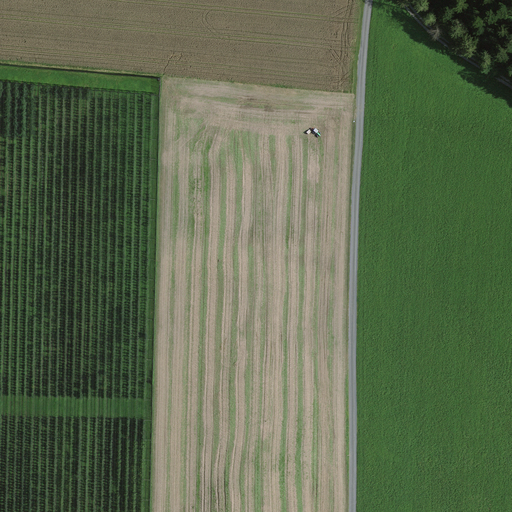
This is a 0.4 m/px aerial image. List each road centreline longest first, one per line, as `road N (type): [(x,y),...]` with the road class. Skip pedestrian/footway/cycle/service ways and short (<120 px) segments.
road 1 (track): [(351,511),(369,0)]
road 2 (track): [(511,83),(442,39),(405,0)]
